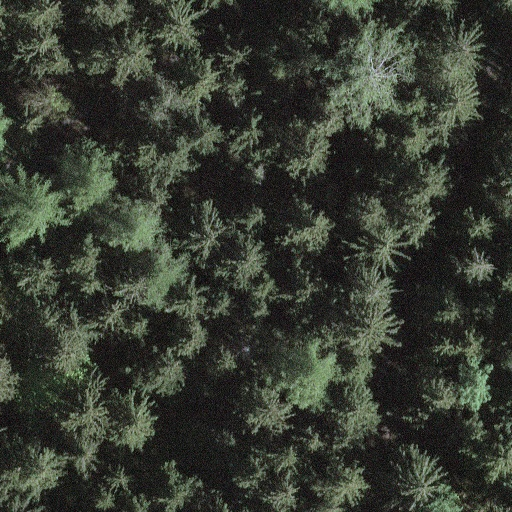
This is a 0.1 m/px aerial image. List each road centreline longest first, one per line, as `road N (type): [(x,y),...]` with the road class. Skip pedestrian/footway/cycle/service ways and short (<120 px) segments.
road 1 (track): [(511,56),(408,321),(391,451),(361,511)]
road 2 (track): [(0,196),(256,0)]
